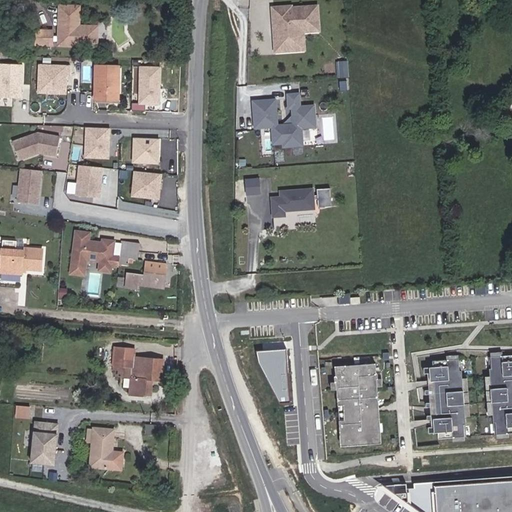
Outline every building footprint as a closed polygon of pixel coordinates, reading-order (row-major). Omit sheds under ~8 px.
[(97,47),(97,26),(79,26),(79,6),(59,6),(58,46),(97,47)] [(291,6),(272,8),(274,33),(276,33),(277,36),(274,36),(275,52),(297,50),(296,32),(302,32),(319,31),(317,6),(291,8),(291,6)] [(52,46),(53,31),(36,30),(36,45),(52,46)] [(0,97),(22,98),(23,63),(0,62),(0,97)] [(67,65),(38,63),(37,92),(66,93),(67,65)] [(161,66),(139,65),(138,103),(160,104),(161,66)] [(100,69),(98,103),(122,103),(124,70),(100,69)] [(303,146),(301,128),(315,127),(314,106),(300,107),(299,94),(288,95),(289,108),(292,108),(294,125),(277,126),(275,100),(253,102),(255,128),(272,127),(274,144),(284,143),(284,147),(303,146)] [(111,127),(85,126),(85,158),(110,158),(111,127)] [(38,131),(13,141),(21,161),(42,153),(58,155),(60,134),(38,131)] [(159,163),(160,138),(133,138),(133,162),(159,163)] [(100,197),(103,168),(80,165),(77,195),(100,197)] [(44,171),(21,168),(18,202),(40,205),(44,171)] [(159,199),(162,174),(136,171),(133,196),(159,199)] [(245,178),(245,193),(263,193),(263,177),(245,178)] [(313,187),(277,188),(277,197),(269,197),(270,217),(284,217),(284,211),(314,210),(313,187)] [(116,209),(118,199),(110,198),(109,207),(116,209)] [(113,256),(115,241),(103,240),(103,245),(98,245),(98,242),(89,241),(90,233),(77,231),(73,268),(72,274),(85,276),(87,260),(100,262),(100,264),(112,266),(118,266),(119,264),(119,257),(113,256)] [(43,269),(45,248),(26,246),(26,249),(18,248),(18,239),(5,239),(4,249),(3,265),(3,271),(24,272),(25,267),(43,269)] [(138,259),(140,243),(121,241),(119,257),(119,264),(128,266),(128,262),(129,258),(134,258),(138,259)] [(164,289),(167,264),(146,261),(144,276),(128,274),(126,288),(138,289),(138,285),(164,289)] [(485,285),(474,286),(475,296),(486,295),(485,285)] [(349,294),(338,295),(339,305),(360,302),(359,297),(350,298),(349,294)] [(164,381),(166,359),(134,357),(135,349),(115,348),(114,366),(120,366),(119,371),(119,376),(132,377),(130,395),(144,396),(146,379),(164,381)] [(511,355),(490,357),(496,434),(511,433),(511,355)] [(464,437),(458,359),(432,361),(433,367),(424,368),(424,374),(433,373),(434,381),(431,381),(432,391),(434,390),(435,393),(432,393),(432,403),(435,403),(436,406),(433,406),(433,415),(436,415),(437,427),(428,427),(428,433),(438,433),(438,439),(464,437)] [(334,376),(332,377),(333,382),(335,382),(336,405),(341,405),(343,420),(337,420),(339,443),(349,442),(349,446),(380,444),(373,364),(334,367),(334,376)] [(34,420),(35,408),(17,407),(16,418),(34,420)] [(56,465),(58,439),(56,439),(56,435),(58,436),(59,425),(41,423),(40,434),(35,433),(33,463),(56,465)] [(96,440),(94,465),(125,468),(126,450),(114,449),(115,429),(90,427),(88,440),(96,440)] [(511,511),(511,484),(439,490),(440,511),(511,511)]
